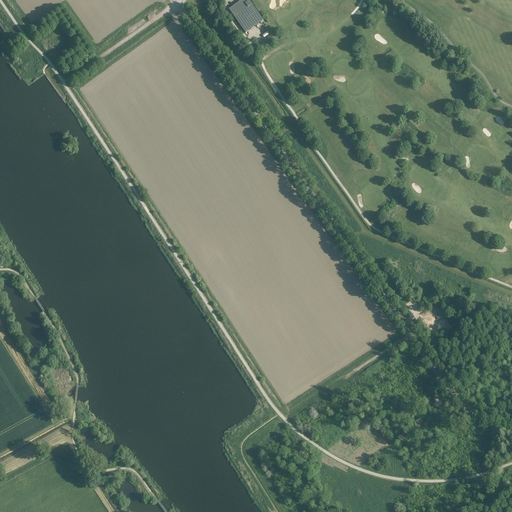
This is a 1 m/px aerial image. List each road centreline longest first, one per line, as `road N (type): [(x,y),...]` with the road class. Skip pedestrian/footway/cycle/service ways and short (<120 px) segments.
road 1 (unclassified): [(511,422),(463,405),(175,4)]
road 2 (unclassified): [(70,75),(175,4)]
